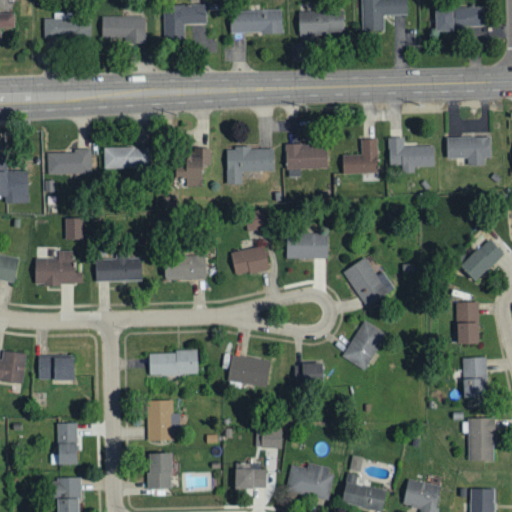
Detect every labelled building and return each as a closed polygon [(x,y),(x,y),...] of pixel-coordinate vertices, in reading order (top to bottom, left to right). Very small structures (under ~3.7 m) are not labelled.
[(360,0),(362,32),(384,31),(383,16),(407,15),(406,0),(360,0)] [(206,24),(206,5),(162,6),(163,41),(184,40),(183,24),(206,24)] [(435,8),(435,30),(483,29),(482,7),(435,8)] [(230,34),(282,33),(281,10),(230,10),(230,34)] [(343,34),(343,11),(298,13),(299,35),(343,34)] [(73,13),(53,13),(53,18),(43,19),(44,38),(90,37),(90,20),(73,20),(73,13)] [(13,14),(0,14),(0,42),(0,35),(0,29),(14,28),(13,14)] [(145,17),(101,16),(101,40),(144,41),(145,17)] [(490,159),(490,137),(446,138),(446,159),(467,159),(468,166),(485,166),(485,159),(490,159)] [(434,167),(433,146),(403,146),(403,138),(388,138),(388,166),(401,165),(401,173),(414,173),(414,167),(434,167)] [(377,173),(377,139),(361,140),(361,155),(342,156),(342,174),(377,173)] [(300,177),(300,170),(327,169),(326,144),(285,145),(286,177),(300,177)] [(150,147),(103,148),(104,169),(151,168),(150,147)] [(201,187),(201,169),(210,169),(210,148),(193,148),(193,158),(176,159),(176,176),(185,176),(185,187),(201,187)] [(273,171),(273,148),(225,149),(226,185),(241,185),(241,172),(273,171)] [(47,174),(91,174),(90,151),(47,152),(47,174)] [(4,154),(0,153),(0,197),(5,197),(5,203),(28,203),(27,171),(4,171),(4,154)] [(247,232),(265,228),(262,210),(243,213),(247,232)] [(83,240),(82,218),(64,219),(64,240),(83,240)] [(285,258),(327,259),(327,234),(286,233),(285,258)] [(474,282),(503,254),(489,239),(459,267),(474,282)] [(234,275),(268,270),(264,247),(231,252),(234,275)] [(34,260),(34,286),(60,286),(60,284),(81,284),(81,271),(73,271),(72,251),(56,251),(57,259),(34,260)] [(141,281),(141,258),(128,258),(128,253),(115,253),(115,258),(94,259),(95,282),(141,281)] [(0,279),(14,281),(17,256),(0,254),(0,279)] [(206,256),(165,255),(164,279),(205,280),(206,256)] [(382,272),(376,276),(365,258),(342,272),(365,308),(394,289),(382,272)] [(477,302),(454,302),(455,345),(478,344),(477,302)] [(342,359),(366,371),(385,332),(361,321),(342,359)] [(26,355),(3,351),(1,360),(0,360),(0,381),(21,385),(26,355)] [(148,352),(148,376),(197,375),(197,351),(148,352)] [(227,381),(266,387),(270,362),(231,355),(227,381)] [(73,380),(73,357),(38,357),(38,380),(73,380)] [(461,359),(463,399),(486,398),(485,358),(461,359)] [(294,385),(322,384),(322,364),(293,364),(294,385)] [(172,401),(146,401),(147,441),(173,441),(173,432),(180,432),(179,413),(172,414),(172,401)] [(468,462),(494,461),(493,419),(467,419),(468,462)] [(77,423),(56,423),(57,454),(50,454),(50,466),(76,465),(76,451),(78,451),(77,423)] [(281,431),(256,430),(255,448),(280,449),(281,431)] [(147,454),(147,490),(171,489),(170,454),(147,454)] [(360,473),(362,458),(351,456),(349,471),(360,473)] [(234,489),(265,490),(266,470),(258,470),(258,464),(234,464),(234,489)] [(328,499),(334,470),(307,464),(306,468),(291,465),(285,490),(328,499)] [(56,511),(79,511),(79,478),(56,479),(56,511)] [(436,511),(440,485),(407,480),(403,506),(422,509),(421,511),(436,511)] [(381,511),(386,491),(346,482),(341,503),(380,511),(381,511)] [(494,511),(494,489),(470,490),(469,511),(494,511)]
